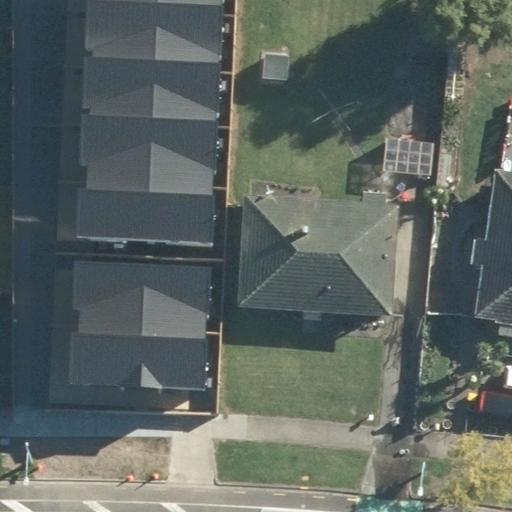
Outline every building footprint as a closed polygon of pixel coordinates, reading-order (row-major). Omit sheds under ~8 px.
[(74,0),(74,11),(224,18),(224,0),(74,0)] [(74,11),(71,68),(221,75),(224,18),(74,11)] [(71,68),(68,126),(219,133),(221,75),(71,68)] [(68,126),(66,183),(216,190),(219,133),(68,126)] [(66,183),(63,240),(213,247),(216,190),(66,183)] [(511,189),(494,187),(475,328),(511,333),(511,189)] [(395,212),(244,202),(237,308),(388,318),(395,212)] [(211,262),(69,257),(67,321),(209,325),(211,262)] [(209,325),(67,321),(65,384),(207,389),(209,325)]
